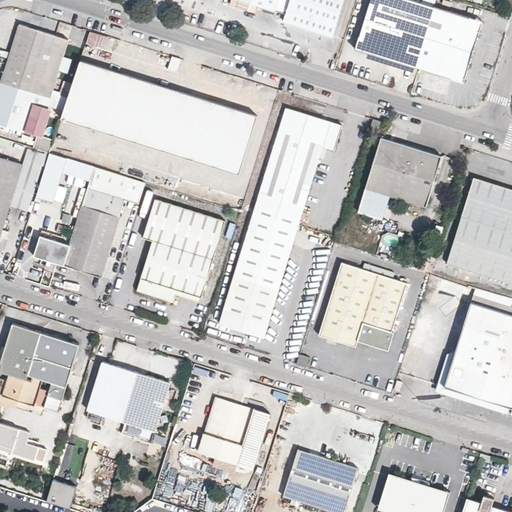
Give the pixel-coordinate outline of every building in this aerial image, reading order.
[(233,0),(233,3),(257,10),(259,3),(277,8),(279,0),(233,0)] [(279,0),(277,8),(287,12),(285,19),(335,34),(345,0),(279,0)] [(367,54),(451,81),(454,76),(457,73),(462,72),(466,73),(478,35),(473,31),(470,28),(470,23),(470,19),(410,0),(371,0),(359,39),(364,41),(367,44),(368,47),(369,50),(367,54)] [(482,22),(470,19),(470,23),(470,28),(473,31),(478,35),(482,22)] [(0,124),(37,136),(42,122),(46,124),(50,112),(47,111),(48,109),(46,108),(47,105),(63,110),(67,97),(51,92),(68,39),(20,24),(0,86),(0,124)] [(364,41),(359,39),(355,50),(367,54),(369,50),(368,47),(367,44),(364,41)] [(256,117),(79,62),(61,119),(238,175),(256,117)] [(454,76),(451,81),(463,84),(466,73),(462,72),(457,73),(454,76)] [(287,105),(220,321),(264,335),(323,144),(334,147),(342,122),(287,105)] [(381,136),(358,210),(383,218),(391,194),(425,205),(441,154),(381,136)] [(37,137),(33,148),(48,153),(51,141),(37,137)] [(0,249),(5,251),(9,237),(7,236),(9,231),(1,228),(4,221),(18,227),(42,153),(27,148),(22,162),(0,155),(0,249)] [(67,159),(49,153),(35,201),(40,203),(41,199),(53,202),(54,200),(63,203),(67,188),(59,186),(63,174),(67,159)] [(89,182),(94,167),(67,159),(63,174),(89,182)] [(139,206),(147,183),(94,167),(89,182),(87,190),(81,207),(81,206),(77,218),(70,240),(69,245),(39,236),(32,258),(101,279),(125,202),(139,206)] [(511,187),(474,176),(448,261),(511,281),(511,187)] [(81,207),(87,190),(82,188),(72,217),(77,218),(81,206),(81,207)] [(173,299),(175,293),(178,286),(201,294),(225,217),(156,197),(143,235),(153,238),(137,287),(173,299)] [(71,216),(64,214),(62,222),(69,224),(71,216)] [(41,230),(39,236),(69,245),(70,240),(41,230)] [(363,267),(342,261),(320,334),(356,345),(358,339),(388,348),(394,330),(391,329),(406,280),(391,275),(392,269),(364,261),(363,267)] [(178,286),(175,293),(199,300),(201,294),(178,286)] [(435,392),(511,415),(511,307),(511,302),(511,300),(475,289),(455,352),(447,355),(435,392)] [(60,409),(80,341),(67,337),(62,343),(54,341),(52,333),(13,321),(0,363),(0,369),(10,372),(8,378),(1,377),(0,380),(0,391),(1,391),(0,393),(0,406),(1,401),(4,394),(19,398),(36,403),(36,401),(37,399),(40,400),(39,402),(60,409)] [(67,337),(52,333),(54,341),(62,343),(67,337)] [(309,355),(300,352),(297,362),(306,365),(309,355)] [(104,358),(89,408),(140,423),(136,435),(152,440),(171,379),(104,358)] [(17,406),(19,398),(4,394),(1,401),(17,406)] [(201,430),(205,431),(216,395),(212,394),(201,430)] [(253,467),(270,412),(216,395),(205,431),(199,450),(216,455),(214,462),(235,469),(237,462),(253,467)] [(0,420),(0,448),(38,460),(42,446),(31,443),(35,432),(0,420)] [(300,447),(285,493),(297,497),(343,511),(345,511),(360,466),(300,447)] [(493,454),(482,450),(480,457),(491,461),(493,454)] [(387,508),(397,476),(388,473),(378,505),(387,508)] [(440,511),(447,492),(426,485),(428,480),(411,474),(409,480),(397,476),(387,508),(399,511),(440,511)] [(53,477),(46,499),(69,506),(76,484),(53,477)] [(481,500),(468,496),(462,511),(511,511),(511,508),(492,503),(494,495),(483,492),(481,500)] [(297,497),(285,493),(284,498),(295,501),(297,497)]
